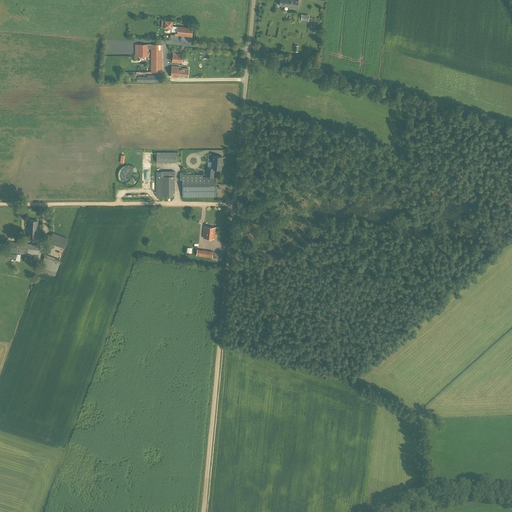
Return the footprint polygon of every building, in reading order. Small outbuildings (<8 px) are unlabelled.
[(280,0),(280,5),(288,6),(288,8),(297,8),(297,0),(280,0)] [(173,21),(165,20),(164,28),(172,29),(173,21)] [(178,32),(177,36),(192,37),(193,29),(172,26),(171,32),(178,32)] [(148,48),(151,48),(151,72),(161,72),(162,45),(135,44),(135,56),(136,57),(136,58),(138,58),(138,56),(148,56),(148,48)] [(173,53),(172,62),(182,63),(183,54),(173,53)] [(172,66),(171,77),(177,77),(177,76),(188,77),(189,68),(180,67),(172,66)] [(177,152),(156,152),(156,162),(177,162),(177,152)] [(222,156),(213,155),(211,168),(221,169),(222,156)] [(118,173),(118,176),(118,180),(120,183),(123,185),(127,186),(130,186),(134,185),(137,183),(139,180),(140,177),(139,173),(138,170),(135,167),(132,165),(129,165),(125,165),(122,167),(119,170),(118,173)] [(156,196),(173,196),(173,193),(175,193),(175,171),(161,171),(161,172),(159,172),(156,172),(156,196)] [(182,173),(182,197),(216,197),(216,176),(204,177),(204,173),(182,173)] [(29,220),(28,227),(27,238),(38,239),(38,227),(37,227),(38,221),(29,220)] [(203,238),(214,239),(215,227),(204,226),(203,238)] [(49,242),(64,248),(68,238),(52,233),(49,242)] [(9,253),(39,256),(40,245),(11,242),(9,253)] [(196,256),(197,256),(201,257),(213,258),(213,251),(197,249),(196,256)] [(61,260),(45,254),(39,270),(55,276),(61,260)]
